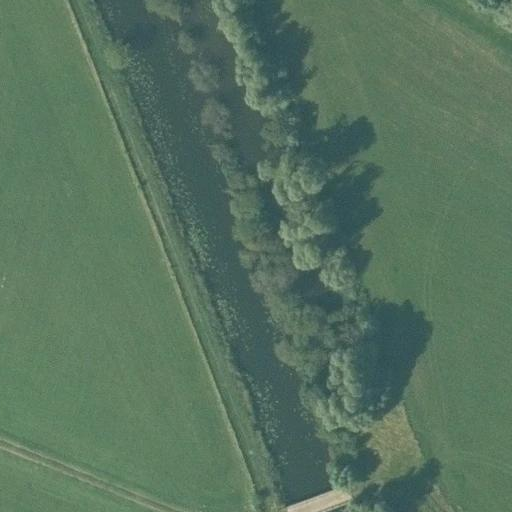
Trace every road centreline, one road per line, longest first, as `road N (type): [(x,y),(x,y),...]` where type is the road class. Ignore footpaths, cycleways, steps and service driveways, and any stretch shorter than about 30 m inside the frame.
road 1 (track): [(80,0),(261,511)]
road 2 (track): [(0,442),(177,511)]
road 3 (track): [(289,511),(353,488),(411,489),(447,511)]
